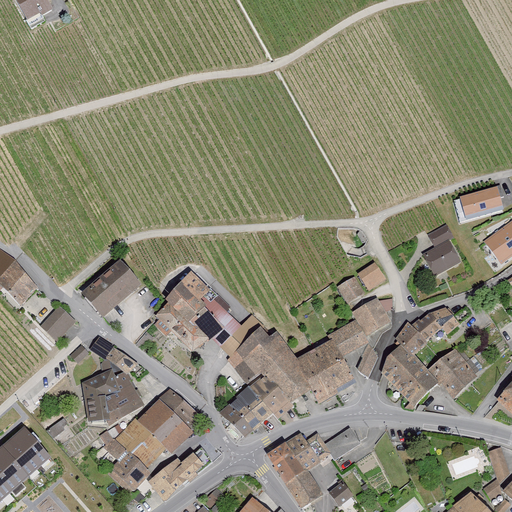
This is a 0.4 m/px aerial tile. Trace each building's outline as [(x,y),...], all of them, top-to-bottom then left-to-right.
[(50,0),(15,0),(30,26),(57,11),(50,0)] [(499,186),(460,196),(464,214),(503,205),(499,186)] [(511,217),(483,241),(502,264),(511,255),(511,217)] [(433,247),(421,253),(433,276),(460,261),(450,242),(453,240),(445,225),(426,234),(433,247)] [(0,250),(0,283),(21,305),(37,288),(26,273),(0,250)] [(82,293),(102,319),(142,287),(122,261),(82,293)] [(375,263),(357,274),(368,291),(385,281),(375,263)] [(219,298),(189,270),(145,317),(193,361),(209,344),(229,363),(262,328),(250,317),(239,328),(213,304),(219,298)] [(355,277),(336,287),(346,303),(364,293),(355,277)] [(352,311),(356,319),(365,335),(390,321),(377,297),(352,311)] [(40,327),(57,343),(75,325),(59,308),(40,327)] [(460,325),(445,308),(428,313),(442,329),(446,335),(460,325)] [(442,329),(428,313),(420,321),(418,319),(411,325),(426,343),(442,329)] [(327,335),(330,340),(340,358),(368,342),(365,335),(356,319),(327,335)] [(412,356),(426,343),(411,325),(406,322),(396,340),(400,343),(412,356)] [(262,328),(229,363),(246,387),(264,375),(291,407),(312,393),(297,358),(278,334),(273,340),(262,328)] [(113,347),(96,337),(88,351),(105,361),(113,347)] [(330,340),(297,358),(312,393),(319,405),(335,396),(332,391),(354,379),(340,358),(330,340)] [(427,370),(412,356),(400,343),(388,357),(381,374),(409,402),(404,409),(412,410),(440,384),(427,370)] [(85,354),(79,345),(68,353),(74,362),(85,354)] [(377,351),(366,346),(355,371),(366,376),(377,351)] [(105,361),(125,376),(137,365),(113,347),(105,361)] [(454,347),(427,370),(440,384),(451,398),(478,375),(454,347)] [(99,373),(82,381),(86,421),(108,422),(107,413),(115,410),(121,418),(143,406),(125,376),(105,361),(99,364),(99,373)] [(291,407),(264,375),(246,387),(270,413),(278,422),(291,407)] [(511,377),(491,401),(511,419),(511,377)] [(263,423),(270,413),(246,387),(235,397),(237,398),(263,423)] [(193,413),(167,389),(157,400),(182,424),(193,413)] [(253,430),(263,423),(237,398),(229,406),(253,430)] [(191,433),(182,424),(157,400),(135,422),(163,449),(169,455),(191,433)] [(244,438),(253,430),(229,406),(227,403),(218,412),(244,438)] [(65,418),(47,430),(53,438),(70,426),(65,418)] [(144,469),(163,449),(135,422),(132,420),(120,432),(114,438),(128,452),(144,469)] [(106,446),(120,432),(116,424),(99,435),(106,446)] [(24,425),(3,444),(29,474),(51,455),(24,425)] [(348,427),(323,444),(330,455),(334,460),(359,443),(348,427)] [(303,433),(287,442),(305,470),(330,455),(323,444),(318,436),(308,442),(303,433)] [(118,463),(128,452),(114,438),(106,446),(103,448),(118,463)] [(287,442),(267,454),(284,483),(305,470),(287,442)] [(3,444),(0,446),(0,498),(29,474),(3,444)] [(150,474),(144,469),(128,452),(118,463),(106,473),(128,495),(150,474)] [(193,455),(183,464),(164,481),(173,492),(203,466),(193,455)] [(176,457),(146,483),(162,500),(173,492),(164,481),(183,464),(176,457)] [(322,496),(305,470),(284,483),(302,510),(322,496)] [(343,483),(329,493),(339,508),(353,497),(343,483)] [(511,483),(503,492),(511,501),(511,483)] [(215,488),(201,501),(207,508),(221,495),(215,488)] [(490,511),(473,492),(452,506),(444,511),(490,511)] [(271,511),(250,496),(238,511),(271,511)] [(511,502),(509,499),(498,508),(501,511),(506,511),(511,507),(511,502)]
